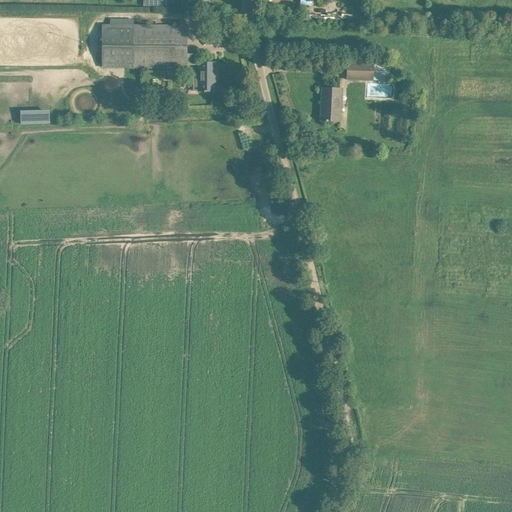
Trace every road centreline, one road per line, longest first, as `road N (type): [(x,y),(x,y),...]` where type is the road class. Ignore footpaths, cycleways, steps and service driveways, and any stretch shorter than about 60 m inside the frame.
road 1 (track): [(333,511),(348,465),(348,410),(281,156)]
road 2 (unclassified): [(281,156),(248,0)]
